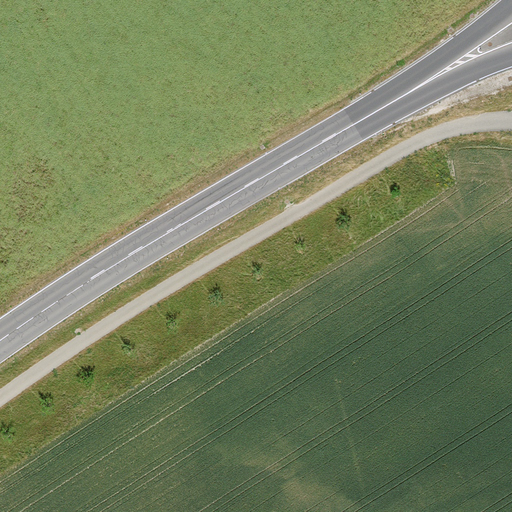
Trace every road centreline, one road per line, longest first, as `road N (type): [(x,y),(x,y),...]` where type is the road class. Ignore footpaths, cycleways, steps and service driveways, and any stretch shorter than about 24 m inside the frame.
road 1 (primary): [(0,342),(165,233),(511,36)]
road 2 (track): [(0,401),(200,268),(392,160),(460,125),(511,124)]
